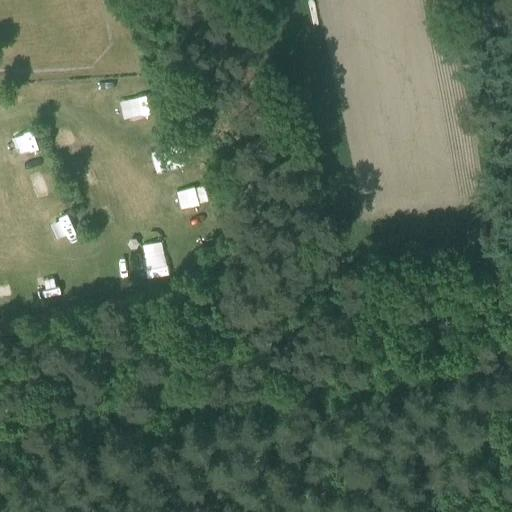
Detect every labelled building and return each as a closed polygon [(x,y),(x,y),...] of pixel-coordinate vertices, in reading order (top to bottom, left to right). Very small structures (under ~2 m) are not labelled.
[(80,124),(51,132),(56,148),(85,139),(80,124)] [(34,129),(14,132),(17,152),(37,149),(34,129)] [(73,164),(78,178),(107,168),(102,155),(73,164)] [(28,177),(36,198),(58,189),(50,168),(28,177)] [(72,213),(50,217),(54,236),(75,232),(72,213)] [(137,274),(158,272),(156,250),(135,252),(137,274)] [(135,254),(127,255),(128,277),(136,277),(135,254)]
